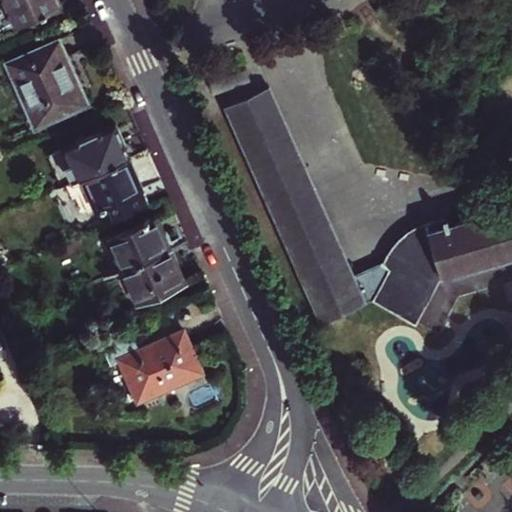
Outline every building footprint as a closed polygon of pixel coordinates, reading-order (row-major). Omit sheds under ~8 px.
[(61,0),(5,0),(7,4),(0,7),(0,32),(63,4),(61,0)] [(59,37),(7,60),(15,78),(21,75),(34,103),(27,106),(35,124),(87,101),(79,81),(77,82),(65,55),(67,54),(59,37)] [(355,276),(337,236),(309,173),(270,87),(228,105),(253,161),(291,247),(324,321),(374,299),(391,267),(386,263),(380,264),(355,276)] [(73,180),(83,175),(128,156),(114,124),(59,149),(73,180)] [(148,201),(128,156),(83,175),(103,221),(148,201)] [(511,206),(450,225),(448,219),(425,225),(441,277),(511,255),(511,206)] [(111,236),(125,267),(169,247),(156,216),(111,236)] [(396,248),(386,263),(391,267),(374,299),(418,321),(441,277),(425,225),(417,229),(409,234),(402,240),(396,248)] [(169,247),(125,267),(139,298),(183,278),(169,247)] [(121,356),(140,398),(202,370),(183,329),(140,349),(133,331),(103,344),(111,360),(121,356)]
